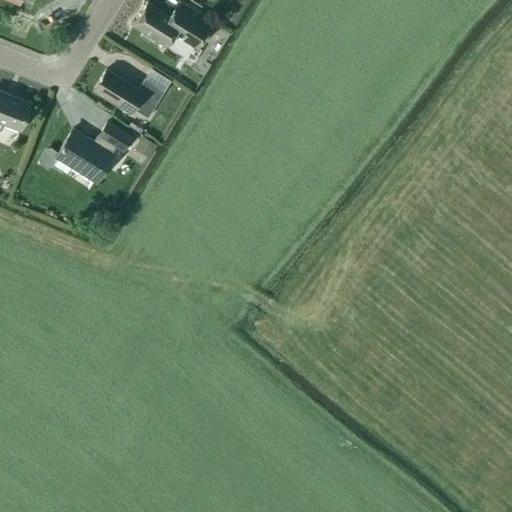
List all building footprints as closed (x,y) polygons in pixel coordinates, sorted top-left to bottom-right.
[(132,25),(166,46),(174,34),(196,48),(210,26),(181,8),(174,19),(146,2),(132,25)] [(130,113),(132,108),(146,117),(163,91),(143,79),(137,89),(105,69),(93,89),(130,113)] [(0,122),(20,130),(30,103),(0,91),(0,122)] [(121,150),(130,136),(106,122),(98,135),(94,142),(72,128),(57,152),(49,147),(44,148),(38,158),(39,163),(46,167),(51,166),(57,157),(58,156),(69,163),(68,164),(95,181),(112,153),(110,152),(114,145),(121,150)] [(148,157),(156,145),(141,136),(133,148),(148,157)]
